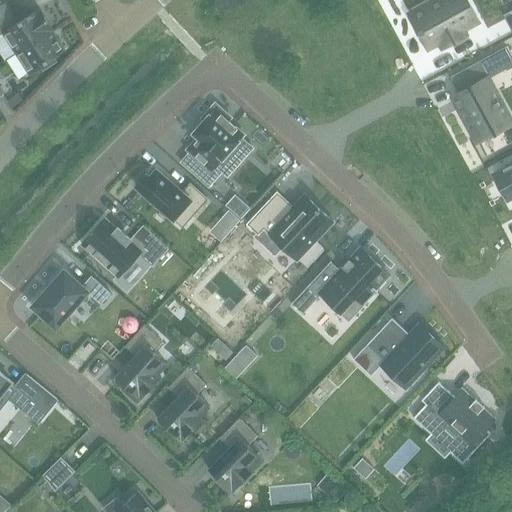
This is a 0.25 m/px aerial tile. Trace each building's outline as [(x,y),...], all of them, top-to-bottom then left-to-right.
[(0,0),(0,19),(12,12),(5,2),(7,0),(0,0)] [(466,0),(438,0),(411,15),(429,48),(450,37),(453,42),(466,35),(463,30),(478,22),(466,0)] [(19,22),(12,12),(0,19),(0,36),(3,34),(16,54),(52,31),(53,30),(41,11),(39,12),(38,10),(19,22)] [(65,51),(52,31),(16,54),(29,74),(40,67),(43,70),(56,62),(54,58),(65,51)] [(17,61),(1,67),(14,104),(31,98),(17,61)] [(479,62),(450,78),(459,94),(453,96),(456,101),(455,101),(455,102),(457,101),(460,107),(458,108),(459,109),(460,108),(478,141),(500,129),(500,128),(511,123),(504,109),(488,79),(488,78),(487,78),(479,62)] [(191,152),(182,162),(209,186),(224,170),(218,165),(245,134),(229,120),(231,117),(215,104),(203,118),(205,120),(194,133),(199,138),(188,150),(191,152)] [(511,164),(494,174),(508,201),(511,198),(511,164)] [(147,175),(137,187),(174,220),(184,208),(193,216),(208,199),(190,183),(182,192),(157,170),(150,177),(147,175)] [(275,196),(248,224),(259,234),(264,229),(298,260),(316,241),(310,235),(328,217),(305,195),(291,211),(275,196)] [(106,219),(82,245),(118,277),(139,254),(152,267),(169,248),(143,225),(130,240),(118,228),(117,229),(106,219)] [(331,261),(292,304),(303,314),(321,295),(322,294),(340,311),(353,296),(362,304),(374,290),(377,293),(378,291),(375,289),(389,274),(377,264),(378,262),(377,262),(376,263),(373,260),(375,259),(374,258),(373,259),(361,248),(351,259),(349,258),(348,259),(350,261),(344,267),(343,265),(342,266),(343,268),(340,270),(331,261)] [(44,293),(32,306),(56,328),(88,293),(101,304),(111,293),(92,276),(82,286),(65,270),(53,284),(52,283),(44,292),(44,293)] [(388,323),(368,345),(385,361),(382,365),(406,387),(444,347),(420,324),(406,339),(388,323)] [(163,342),(144,326),(125,347),(135,356),(115,378),(125,387),(122,390),(137,403),(161,377),(158,375),(167,364),(153,352),(163,342)] [(246,346),(225,368),(237,378),(257,356),(246,346)] [(298,365),(265,400),(282,416),(315,381),(298,365)] [(184,444),(185,443),(182,441),(203,419),(200,417),(210,407),(197,394),(206,385),(188,367),(168,388),(178,397),(157,419),(184,444)] [(0,408),(9,397),(22,408),(29,400),(46,413),(57,399),(27,374),(17,387),(11,382),(12,382),(0,371),(0,408)] [(425,403),(412,417),(431,434),(443,420),(461,436),(448,450),(461,462),(489,432),(484,428),(493,418),(481,407),(483,405),(475,397),(473,399),(461,388),(454,396),(437,381),(420,399),(425,403)] [(234,495),(236,494),(233,492),(254,471),(251,468),(261,458),(248,446),(258,436),(240,418),(220,438),(230,448),(208,469),(234,495)] [(55,491),(75,472),(61,457),(42,476),(55,491)] [(362,458),(354,468),(366,479),(375,470),(362,458)] [(339,483),(328,495),(336,502),(347,490),(339,483)] [(153,511),(138,493),(123,505),(117,498),(103,509),(105,511),(153,511)] [(13,511),(35,511),(40,508),(28,497),(13,511)] [(405,511),(387,499),(377,511),(405,511)]
